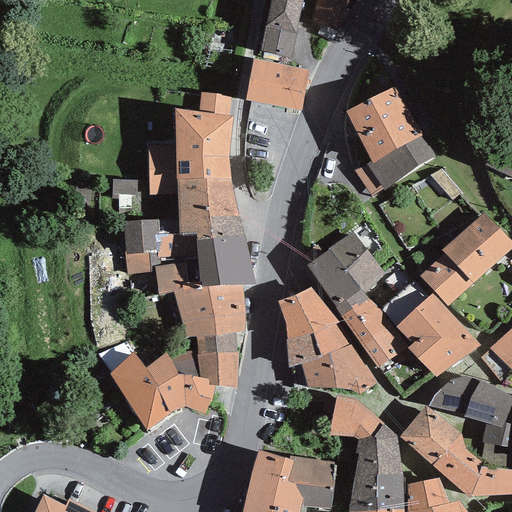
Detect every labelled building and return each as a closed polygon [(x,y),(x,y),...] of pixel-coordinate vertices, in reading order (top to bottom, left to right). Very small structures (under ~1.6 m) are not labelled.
[(270,0),(265,26),(296,34),(303,0),(270,0)] [(338,29),(348,0),(346,0),(317,0),(311,21),(338,29)] [(296,34),(265,26),(260,51),(291,58),(296,34)] [(253,59),(246,100),(300,111),(308,70),(253,59)] [(396,86),(345,111),(370,161),(372,164),(422,136),(396,86)] [(232,117),(174,108),(175,141),(149,141),(148,193),(178,192),(176,178),(230,179),(227,160),(232,117)] [(502,132),(498,132),(484,165),(511,177),(511,118),(509,117),(502,132)] [(435,157),(422,136),(372,164),(370,161),(353,171),(371,196),(382,190),(384,191),(435,157)] [(238,217),(230,179),(176,178),(178,192),(179,219),(238,217)] [(511,249),(511,243),(483,212),(464,229),(495,264),(511,249)] [(243,236),(238,217),(179,219),(178,235),(159,234),(154,234),(157,258),(159,257),(159,260),(197,257),(195,240),(243,236)] [(158,219),(121,221),(126,275),(155,273),(154,265),(160,265),(159,260),(159,257),(157,258),(154,234),(159,234),(158,219)] [(473,284),(495,264),(464,229),(441,250),(445,253),(473,284)] [(341,317),(370,300),(365,294),(384,274),(352,231),(306,266),(341,317)] [(255,284),(243,236),(195,240),(197,257),(197,262),(160,265),(154,265),(155,273),(157,295),(173,291),(181,289),(181,283),(186,283),(200,282),(200,288),(242,285),(255,284)] [(447,306),(473,284),(445,253),(420,276),(447,306)] [(480,346),(431,294),(428,298),(414,281),(381,308),(397,326),(396,327),(412,344),(407,348),(435,377),(480,346)] [(246,315),(242,285),(200,288),(200,282),(186,283),(181,283),(181,289),(173,291),(186,338),(195,337),(235,332),(244,331),(246,315)] [(338,323),(310,287),(277,301),(285,325),(287,340),(313,331),(334,324),(338,323)] [(382,314),(370,300),(341,317),(377,368),(405,349),(382,314)] [(349,344),(334,324),(313,331),(322,358),(349,344)] [(511,327),(479,358),(499,381),(511,370),(511,327)] [(300,365),(322,358),(313,331),(287,340),(284,340),(288,369),(300,365)] [(237,354),(235,332),(195,337),(197,350),(198,354),(196,354),(199,378),(209,379),(208,386),(215,386),(238,389),(237,354)] [(364,367),(349,344),(322,358),(300,365),(305,387),(350,390),(359,395),(377,383),(367,366),(364,367)] [(205,415),(215,386),(208,386),(209,379),(199,378),(196,354),(198,354),(197,350),(168,356),(165,352),(145,368),(133,351),(109,374),(145,431),(170,412),(184,406),(205,415)] [(503,423),(511,401),(511,396),(480,380),(466,376),(450,380),(435,394),(428,406),(465,414),(463,417),(486,424),(501,428),(503,423)] [(354,400),(335,396),(329,435),(353,437),(357,440),(373,437),(383,424),(354,400)] [(459,433),(425,406),(399,437),(431,465),(459,433)] [(511,425),(503,423),(501,428),(486,424),(481,443),(484,443),(481,463),(479,467),(511,470),(511,425)] [(397,437),(383,424),(373,437),(357,440),(354,453),(358,454),(354,476),(402,473),(397,437)] [(465,451),(461,434),(459,433),(431,465),(469,499),(470,497),(479,467),(481,463),(465,451)] [(289,459),(258,449),(240,511),(299,511),(301,504),(330,510),(335,464),(290,455),(289,459)] [(511,470),(479,467),(470,497),(511,494),(511,470)] [(403,509),(402,473),(354,476),(348,511),(403,509)] [(448,503),(438,478),(407,484),(408,500),(406,500),(407,511),(466,511),(459,501),(448,503)] [(42,495),(33,511),(91,511),(66,499),(63,506),(42,495)]
